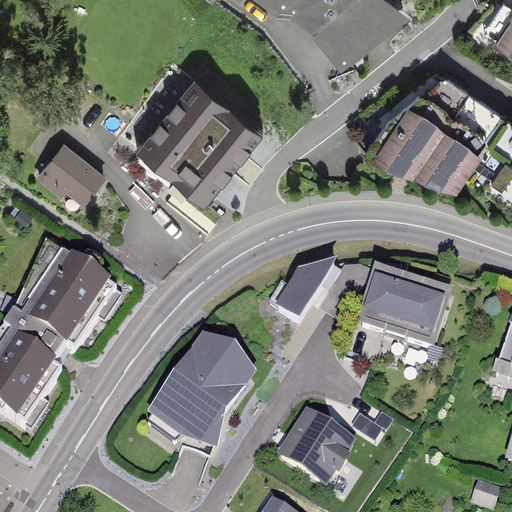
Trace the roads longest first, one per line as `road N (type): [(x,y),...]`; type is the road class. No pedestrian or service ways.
road 1 (residential): [(271,240),(261,204),(282,162),(471,0)]
road 2 (tertiary): [(271,240),(184,301),(72,458)]
road 3 (tertiary): [(511,255),(434,227),(385,221),(337,221),(271,240)]
road 4 (residential): [(209,511),(305,366)]
